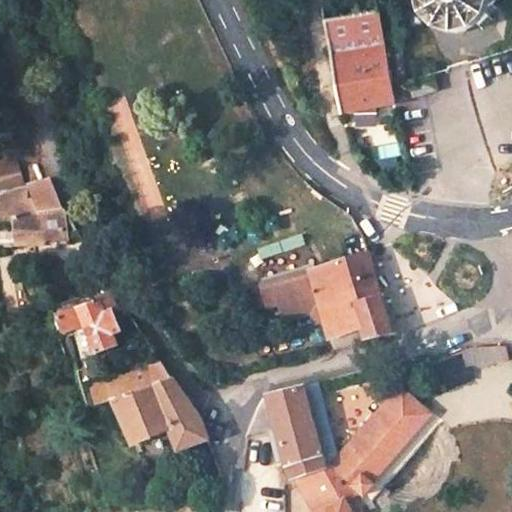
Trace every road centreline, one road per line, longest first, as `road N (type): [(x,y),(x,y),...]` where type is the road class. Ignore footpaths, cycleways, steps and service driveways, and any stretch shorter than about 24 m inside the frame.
road 1 (residential): [(427,341),(258,383),(227,444),(225,511)]
road 2 (tertiary): [(215,0),(307,158),(382,205)]
road 3 (residential): [(382,205),(378,226),(427,341)]
road 4 (residential): [(438,218),(465,136),(511,109)]
